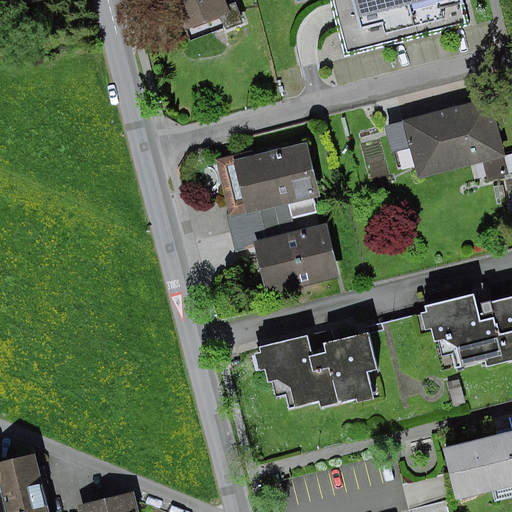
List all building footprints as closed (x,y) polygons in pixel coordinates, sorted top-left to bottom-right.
[(0,0),(0,11),(43,0),(0,0)] [(222,0),(163,0),(177,32),(218,16),(225,35),(242,28),(232,4),(225,7),(222,0)] [(329,0),(344,56),(469,24),(462,0),(329,0)] [(489,106),(386,132),(391,153),(408,149),(416,180),(484,163),(489,183),(508,178),(489,106)] [(254,155),(253,148),(220,156),(239,229),(296,215),(294,202),(320,196),(306,142),(254,155)] [(296,215),(239,229),(244,247),(258,243),(270,291),(312,280),(314,285),(340,278),(326,222),(299,229),(296,215)] [(425,317),(418,318),(422,333),(429,334),(433,346),(443,344),(454,352),(458,368),(483,363),(485,370),(511,363),(511,300),(488,305),(491,315),(476,317),(472,299),(423,310),(425,317)] [(259,355),(253,358),(257,374),(263,374),(267,386),(275,385),(288,391),(292,412),(317,406),(319,412),(353,404),(357,407),(372,402),(365,376),(373,373),(364,337),(322,347),(323,357),(311,360),(306,339),(258,351),(259,355)] [(511,439),(446,457),(456,501),(511,486),(511,439)] [(47,511),(33,456),(0,463),(0,484),(5,511),(47,511)] [(78,507),(79,511),(139,511),(135,493),(78,507)]
